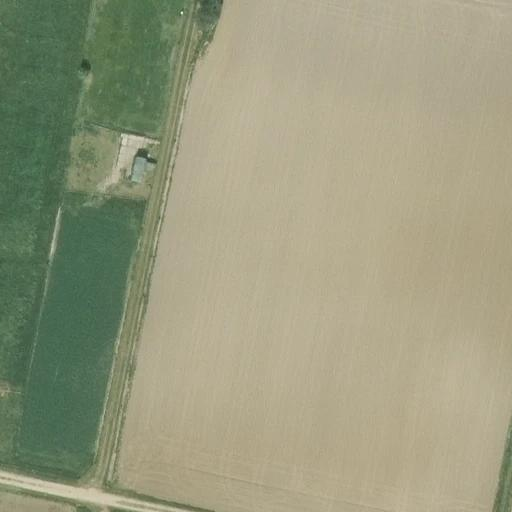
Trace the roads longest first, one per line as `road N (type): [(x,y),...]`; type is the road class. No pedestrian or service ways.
road 1 (unknown): [(87,496),(102,465),(192,0)]
road 2 (unclassified): [(163,511),(0,478)]
